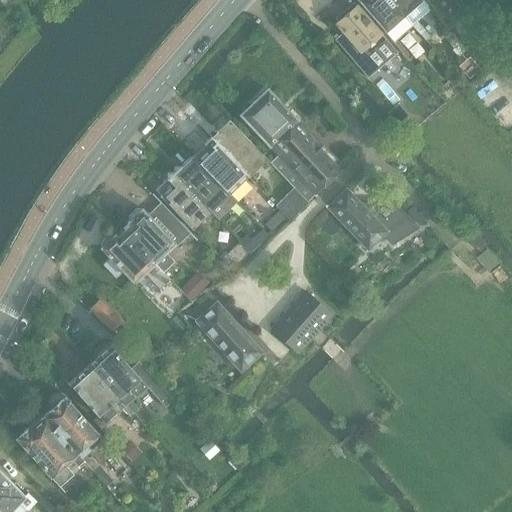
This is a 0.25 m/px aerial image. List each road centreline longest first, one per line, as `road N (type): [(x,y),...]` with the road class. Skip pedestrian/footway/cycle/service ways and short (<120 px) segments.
road 1 (primary): [(299,511),(122,183),(8,0)]
road 2 (primary): [(0,81),(246,511)]
road 3 (tertiary): [(0,329),(55,220),(100,156),(235,0)]
road 4 (track): [(463,255),(437,269),(343,362),(318,337)]
